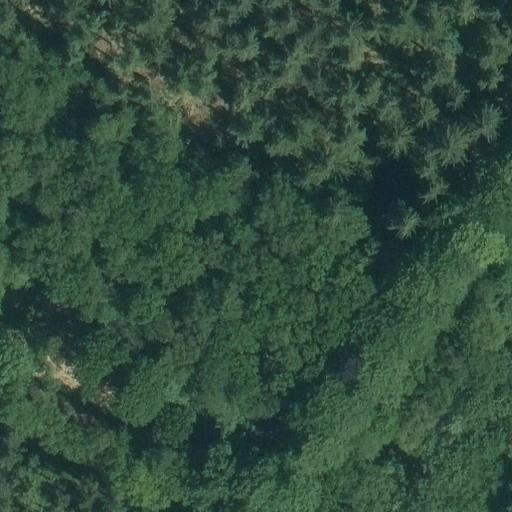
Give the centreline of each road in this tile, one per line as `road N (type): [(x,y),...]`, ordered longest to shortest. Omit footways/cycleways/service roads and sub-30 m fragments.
road 1 (track): [(282,511),(511,186)]
road 2 (track): [(0,374),(247,511)]
